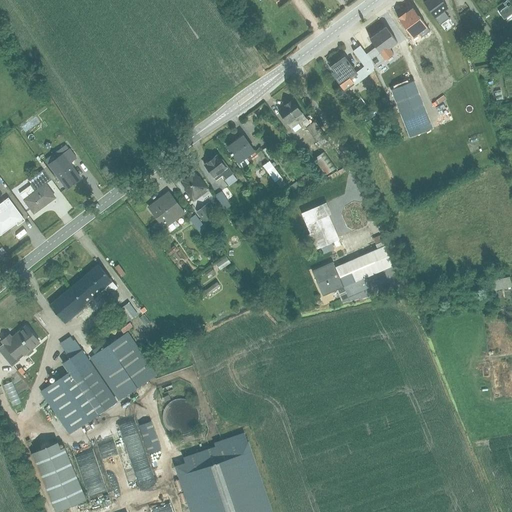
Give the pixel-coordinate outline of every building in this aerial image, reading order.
[(444,11),(451,6),(446,0),(426,0),(424,2),(440,24),(449,18),(444,11)] [(511,25),(511,3),(511,2),(497,13),(508,28),(511,25)] [(380,53),(397,40),(385,25),(368,38),(380,53)] [(347,89),(376,68),(359,45),(330,66),(347,89)] [(437,131),(417,81),(390,92),(409,141),(437,131)] [(292,128),(307,117),(292,98),(278,109),(292,128)] [(312,115),(298,126),(303,132),(317,121),(312,115)] [(318,143),(331,142),(330,123),(317,124),(318,143)] [(239,163),(256,150),(243,133),(227,146),(239,163)] [(48,162),(67,188),(88,174),(69,147),(48,162)] [(219,183),(233,173),(219,154),(205,164),(219,183)] [(333,170),(324,158),(312,167),(322,179),(333,170)] [(280,163),(272,168),(283,183),(290,178),(280,163)] [(0,168),(0,187),(8,197),(17,190),(0,168)] [(195,199),(208,189),(194,171),(181,181),(195,199)] [(35,212),(55,197),(43,181),(23,196),(35,212)] [(165,228),(186,211),(169,190),(148,206),(165,228)] [(0,233),(22,217),(11,203),(0,211),(0,233)] [(213,205),(201,213),(209,223),(220,216),(213,205)] [(307,242),(315,259),(343,246),(343,245),(328,215),(330,214),(327,206),(305,216),(315,238),(307,242)] [(388,244),(339,267),(336,260),(311,271),(323,296),(336,290),(342,303),(359,295),(360,297),(393,282),(387,269),(398,264),(388,244)] [(236,256),(224,265),(228,270),(240,262),(236,256)] [(86,305),(113,281),(98,264),(71,287),(86,305)] [(225,282),(211,293),(215,299),(230,287),(225,282)] [(86,305),(71,287),(50,306),(66,323),(86,305)] [(140,317),(130,302),(120,309),(130,324),(140,317)] [(0,347),(0,349),(13,365),(40,342),(26,326),(12,338),(10,335),(2,341),(5,344),(0,347)] [(40,388),(69,430),(157,371),(128,328),(90,354),(83,344),(72,367),(40,388)] [(501,329),(502,354),(509,354),(509,329),(501,329)] [(36,388),(43,384),(33,366),(8,381),(23,405),(40,395),(36,388)] [(199,412),(199,411),(199,410),(199,409),(198,409),(198,408),(198,407),(198,406),(198,405),(197,405),(197,404),(197,403),(196,403),(196,402),(196,401),(195,401),(195,400),(194,400),(194,399),(193,399),(193,398),(192,398),(192,397),(191,397),(190,396),(189,396),(189,395),(188,395),(187,395),(186,394),(185,394),(184,394),(183,394),(182,394),(181,394),(180,394),(179,394),(178,394),(177,394),(176,394),(176,395),(175,395),(174,395),(173,395),(173,396),(172,396),(172,397),(171,397),(170,397),(170,398),(169,398),(169,399),(168,399),(168,400),(167,400),(167,401),(166,402),(166,403),(165,403),(165,404),(165,405),(165,406),(164,406),(164,407),(164,408),(164,409),(164,410),(164,411),(164,412),(164,413),(164,414),(164,415),(164,416),(164,417),(165,417),(165,418),(165,419),(166,419),(166,420),(166,421),(167,421),(167,422),(168,422),(168,423),(169,423),(169,424),(170,424),(170,425),(171,425),(171,426),(172,426),(173,427),(174,427),(175,427),(175,428),(176,428),(177,428),(178,428),(178,429),(179,429),(180,429),(181,429),(182,429),(183,429),(184,429),(184,428),(185,428),(186,428),(187,428),(188,427),(189,427),(190,427),(190,426),(191,426),(191,425),(192,425),(193,424),(194,424),(194,423),(195,422),(195,421),(196,421),(196,420),(197,419),(197,418),(198,417),(198,416),(198,415),(198,414),(199,413),(199,412)] [(54,411),(48,414),(54,425),(60,422),(54,411)] [(137,420),(127,424),(130,433),(140,430),(137,420)] [(147,427),(158,457),(170,453),(160,422),(147,427)] [(274,511),(251,438),(178,461),(194,511),(274,511)] [(78,446),(45,458),(63,511),(83,511),(99,507),(78,446)] [(158,470),(147,471),(148,480),(159,479),(158,470)] [(96,495),(99,508),(94,509),(94,511),(96,511),(126,506),(122,491),(116,492),(114,479),(103,482),(105,493),(96,495)]
